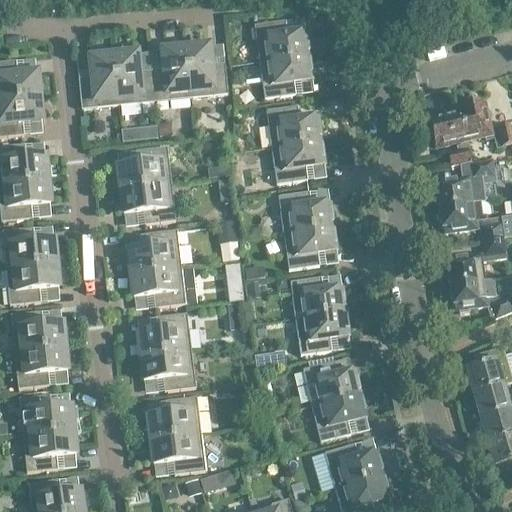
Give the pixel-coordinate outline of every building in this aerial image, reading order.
[(254,28),(259,65),(309,57),(306,34),(287,37),(285,24),(254,28)] [(209,48),(185,51),(191,101),(228,97),(224,66),(211,68),(209,48)] [(151,74),(155,105),(190,101),(185,51),(161,53),(163,73),(151,74)] [(137,56),(113,58),(118,109),(155,105),(151,74),(139,75),(137,56)] [(113,58),(89,61),(91,80),(78,81),(81,113),(118,109),(113,58)] [(259,65),(264,102),(295,98),(293,85),(313,82),(309,58),(259,65)] [(0,65),(0,103),(39,99),(36,76),(17,78),(16,64),(0,65)] [(39,99),(0,103),(0,140),(23,138),(22,125),(41,123),(39,99)] [(464,142),(466,142),(485,138),(486,142),(494,140),(497,150),(511,146),(511,137),(510,128),(490,132),(487,121),(486,121),(483,105),(472,107),(471,105),(460,107),(461,110),(457,111),(458,112),(457,112),(462,137),(463,137),(464,142)] [(266,114),(271,151),(321,144),(318,120),(298,123),(297,109),(266,114)] [(457,112),(444,115),(445,120),(429,124),(429,127),(427,128),(429,139),(432,138),(434,149),(451,145),(451,147),(461,144),(462,148),(457,150),(458,154),(448,156),(450,169),(471,164),(466,142),(464,142),(463,137),(462,137),(457,112)] [(145,137),(146,143),(158,141),(157,130),(149,131),(145,137)] [(321,144),(271,151),(276,188),(307,183),(305,170),(325,167),(321,144)] [(0,149),(0,187),(47,183),(45,159),(26,161),(24,147),(0,149)] [(118,170),(120,193),(171,187),(166,150),(135,154),(137,167),(118,170)] [(464,181),(452,183),(452,184),(437,186),(439,198),(436,200),(437,206),(440,207),(440,212),(472,207),(480,205),(483,204),(481,186),(494,184),(492,164),(462,168),(464,181)] [(47,183),(0,187),(0,217),(1,225),(32,222),(30,209),(50,207),(47,183)] [(217,185),(219,205),(230,204),(228,183),(217,185)] [(171,187),(120,193),(123,217),(143,215),(144,228),(175,224),(171,187)] [(309,195),(278,199),(283,236),(333,229),(330,206),(310,208),(309,195)] [(511,220),(486,224),(479,225),(480,232),(481,245),(502,242),(511,240),(511,202),(511,207),(511,220)] [(472,207),(440,212),(441,215),(438,217),(439,223),(442,224),(444,236),(459,234),(459,235),(480,232),(479,225),(486,224),(486,219),(482,219),(480,205),(472,207)] [(224,225),(225,237),(237,235),(235,223),(224,225)] [(283,236),(288,273),(319,269),(317,256),(337,253),(333,229),(283,236)] [(2,235),(5,272),(56,266),(54,243),(34,245),(33,231),(2,235)] [(128,253),(130,277),(181,271),(177,234),(145,237),(147,251),(128,253)] [(502,242),(481,245),(483,257),(462,260),(463,261),(448,264),(449,275),(447,277),(447,283),(451,284),(451,288),(483,284),(480,265),(505,262),(502,242)] [(239,264),(230,265),(234,302),(243,301),(239,264)] [(5,272),(9,309),(40,306),(39,292),(58,290),(56,267),(5,272)] [(262,270),(243,272),(244,284),(264,281),(262,270)] [(181,271),(130,277),(133,300),(153,298),(154,312),(185,308),(181,271)] [(290,285),(295,322),(345,315),(342,291),(322,294),(321,281),(290,285)] [(511,314),(511,305),(508,297),(492,301),(490,283),(483,284),(451,288),(452,292),(449,294),(450,300),(453,301),(455,313),(470,311),(470,312),(490,309),(495,321),(511,314)] [(245,317),(244,306),(231,308),(233,318),(245,317)] [(10,318),(14,355),(64,350),(62,326),(43,328),(41,315),(10,318)] [(295,322),(300,359),(331,355),(329,341),(348,339),(345,315),(295,322)] [(137,336),(140,360),(191,354),(186,317),(155,321),(157,334),(137,336)] [(242,348),(243,360),(252,360),(252,348),(242,348)] [(14,355),(18,392),(49,389),(47,376),(67,374),(64,350),(14,355)] [(505,388),(511,386),(502,352),(475,360),(477,369),(466,373),(466,375),(463,376),(466,388),(470,387),(473,397),(505,388)] [(191,354),(140,360),(143,384),(163,382),(164,395),(195,391),(191,354)] [(333,365),(302,373),(311,409),(360,397),(355,374),(336,378),(333,365)] [(509,413),(505,399),(507,398),(505,388),(473,397),(480,421),(509,413)] [(311,409),(320,445),(350,438),(347,425),(366,420),(360,397),(311,409)] [(50,398),(19,402),(23,439),(73,434),(70,410),(51,412),(50,398)] [(148,420),(150,443),(201,438),(196,400),(165,404),(167,418),(148,420)] [(511,422),(509,413),(480,421),(487,446),(511,438),(511,422)] [(73,434),(23,439),(22,439),(26,476),(57,473),(56,459),(75,457),(73,434)] [(201,438),(150,443),(153,467),(173,465),(174,478),(205,475),(201,438)] [(511,438),(487,446),(494,469),(497,469),(498,472),(510,468),(509,465),(511,464),(511,438)] [(383,478),(376,455),(357,460),(354,447),(310,460),(315,476),(328,472),(334,492),(383,478)] [(383,478),(334,492),(340,511),(372,511),(371,506),(390,501),(383,478)] [(27,488),(31,511),(82,511),(80,493),(60,496),(58,483),(27,488)] [(255,511),(290,511),(288,502),(255,511)]
